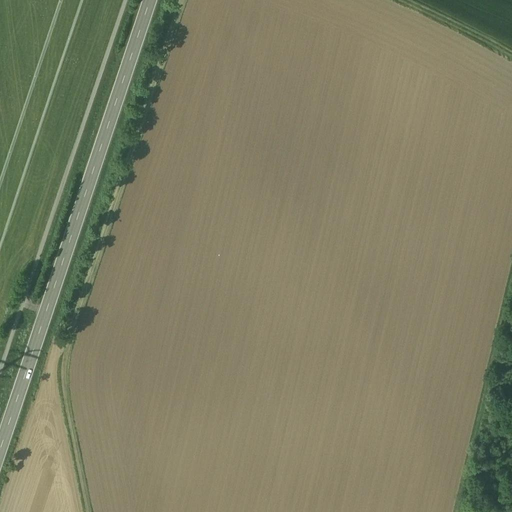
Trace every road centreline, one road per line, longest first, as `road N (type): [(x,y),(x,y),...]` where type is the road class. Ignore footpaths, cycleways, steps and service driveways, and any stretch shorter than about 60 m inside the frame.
road 1 (track): [(89,511),(61,376),(66,334),(180,0)]
road 2 (primary): [(150,0),(0,446)]
road 3 (track): [(404,0),(511,53)]
